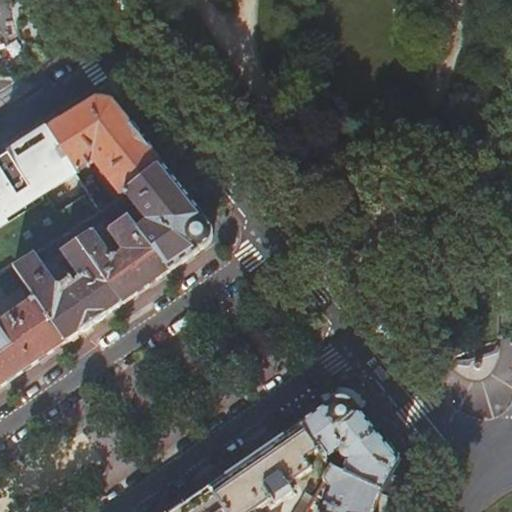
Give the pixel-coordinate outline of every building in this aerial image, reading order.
[(123,197),(161,166),(134,133),(113,106),(97,102),(49,132),(76,175),(98,161),(100,164),(98,172),(121,199),(123,197)] [(76,175),(49,132),(0,163),(0,274),(12,266),(15,270),(35,257),(56,243),(71,234),(85,224),(100,215),(88,195),(58,212),(46,194),(76,175)] [(183,194),(161,166),(123,197),(125,200),(128,198),(143,216),(145,215),(156,207),(161,214),(151,222),(138,232),(171,273),(199,254),(199,251),(203,250),(207,247),(211,242),(212,238),(212,235),(211,231),(209,227),(206,224),(202,222),(204,220),(183,194)] [(82,185),(88,195),(100,215),(104,213),(108,209),(90,181),(82,185)] [(154,285),(171,273),(138,232),(115,203),(108,209),(104,213),(113,225),(118,221),(120,225),(110,232),(120,248),(123,246),(128,252),(116,260),(111,261),(85,224),(71,234),(121,307),(154,285)] [(156,207),(145,215),(151,222),(161,214),(156,207)] [(93,327),(121,307),(71,234),(56,243),(80,279),(79,280),(80,281),(65,291),(64,289),(55,287),(35,257),(15,270),(35,300),(66,345),(93,327)] [(0,390),(16,380),(66,345),(35,300),(31,303),(32,305),(1,327),(0,326),(0,390)] [(329,408),(326,408),(301,425),(319,452),(331,469),(380,490),(389,475),(398,461),(373,430),(359,411),(356,411),(355,407),(352,403),(348,401),(344,400),(341,400),(335,402),(330,405),(329,408)] [(319,452),(301,425),(255,457),(209,489),(225,511),(256,511),(268,503),(271,507),(275,504),(277,505),(294,493),(292,491),(296,488),(293,483),(312,470),(306,461),(319,452)] [(372,511),(380,490),(331,469),(324,481),(330,490),(323,508),(328,510),(327,511),(321,511),(317,510),(315,511),(372,511)] [(225,511),(209,489),(175,511),(225,511)]
